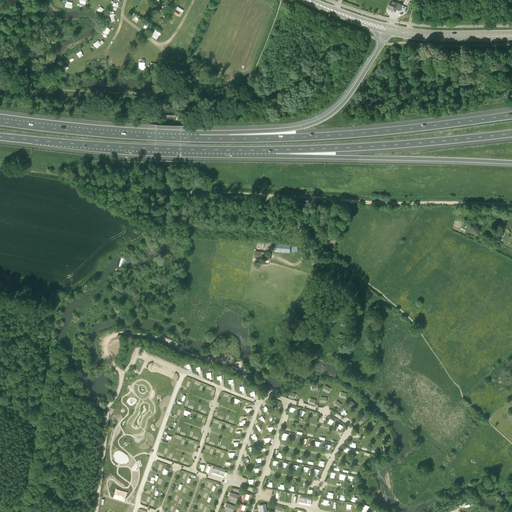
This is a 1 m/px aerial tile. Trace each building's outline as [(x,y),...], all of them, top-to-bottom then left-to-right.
[(400,11),(402,5),(398,3),(398,0),(390,0),(387,8),(390,9),(389,10),(392,11),(392,10),(393,10),(394,8),(400,11)] [(180,17),(184,10),(177,6),(173,13),(180,17)] [(155,29),(151,36),(157,39),(160,32),(155,29)] [(93,44),(97,48),(102,44),(98,39),(93,44)] [(290,253),(290,245),(277,244),(276,252),(290,253)] [(270,261),(270,260),(271,253),(255,251),(253,258),(270,261)] [(334,404),(339,408),(342,404),(338,400),(334,404)] [(224,477),(226,471),(214,467),(212,473),(224,477)] [(231,491),(228,497),(237,500),(239,494),(231,491)] [(243,492),(240,500),(244,501),(245,498),(248,499),(250,494),(243,492)] [(311,505),(312,499),(300,496),(299,502),(311,505)] [(227,502),(224,508),(233,511),(236,505),(227,502)] [(236,511),(239,511),(240,511),(242,509),(244,510),(246,505),(240,503),(236,511)]
